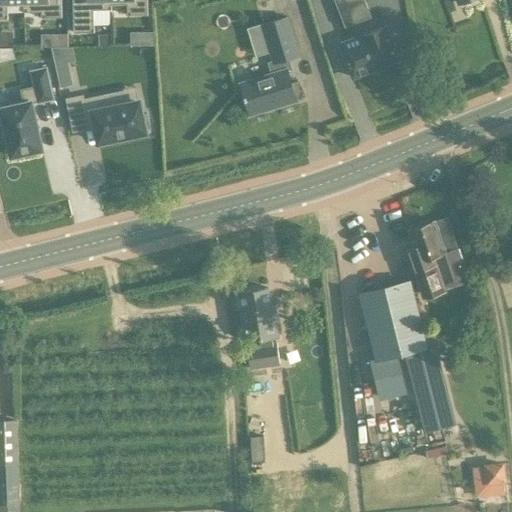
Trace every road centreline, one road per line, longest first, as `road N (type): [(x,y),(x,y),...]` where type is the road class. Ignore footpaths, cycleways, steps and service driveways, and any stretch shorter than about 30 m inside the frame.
road 1 (tertiary): [(0,267),(341,178),(511,110)]
road 2 (unknown): [(375,426),(319,184)]
